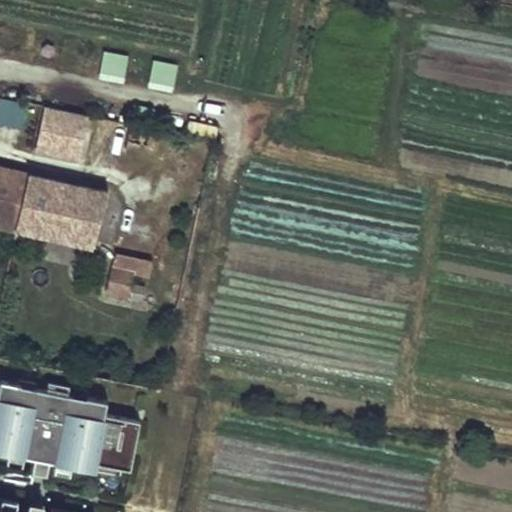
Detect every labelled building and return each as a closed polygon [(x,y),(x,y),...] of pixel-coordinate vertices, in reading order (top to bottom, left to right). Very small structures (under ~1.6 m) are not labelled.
[(0,125),(17,128),(22,101),(0,96),(0,125)] [(77,157),(87,114),(43,105),(34,148),(77,157)] [(152,127),(131,123),(127,140),(149,144),(152,127)] [(0,224),(14,228),(24,174),(0,168),(0,224)] [(24,174),(14,228),(97,246),(109,192),(24,174)] [(134,273),(115,269),(110,293),(143,300),(146,286),(132,283),(134,273)] [(1,393),(0,392),(0,447),(43,456),(97,466),(98,460),(132,466),(140,420),(106,414),(109,397),(3,378),(1,393)]
